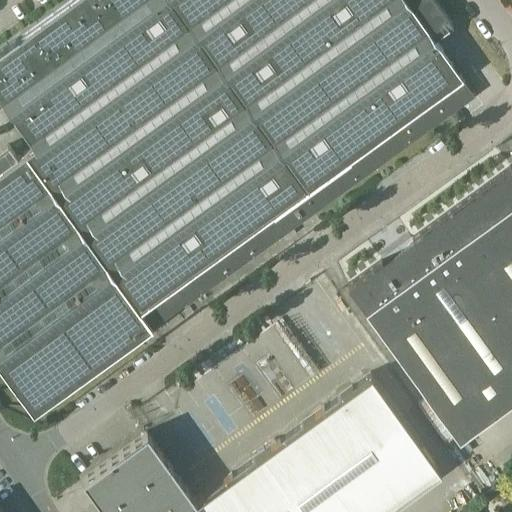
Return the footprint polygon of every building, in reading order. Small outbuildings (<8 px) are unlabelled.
[(0,364),(34,412),(153,326),(152,324),(140,308),(175,283),(187,299),(188,300),(192,297),(271,241),(451,111),(475,93),(462,75),(434,35),(452,22),(435,0),(69,0),(0,50),(0,97),(34,144),(0,168),(0,364)] [(511,399),(511,167),(349,285),(460,437),(511,399)] [(297,231),(293,226),(282,233),(286,239),(297,231)] [(148,431),(83,478),(107,511),(381,511),(442,469),(371,372),(196,498),(148,431)] [(498,484),(499,485),(508,497),(510,500),(511,498),(511,476),(510,474),(498,484)]
